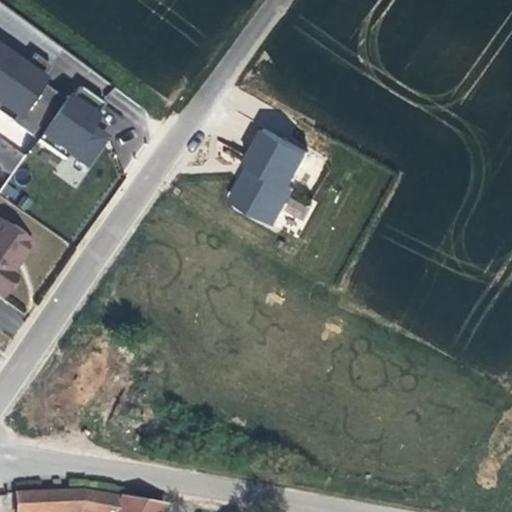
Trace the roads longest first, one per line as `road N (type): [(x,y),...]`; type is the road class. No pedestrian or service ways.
road 1 (residential): [(376,511),(69,459),(0,460)]
road 2 (unclassified): [(106,249),(285,0)]
road 3 (residential): [(0,390),(106,249)]
